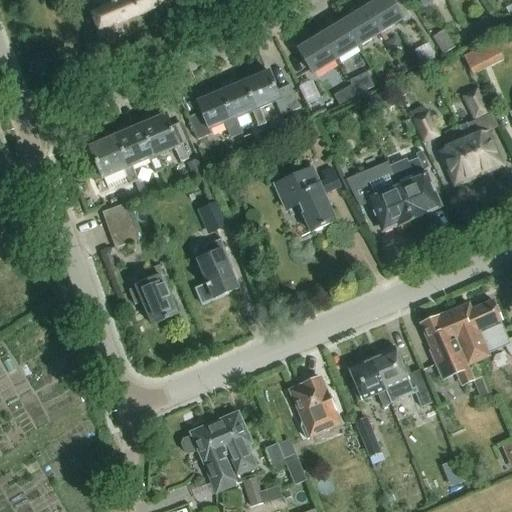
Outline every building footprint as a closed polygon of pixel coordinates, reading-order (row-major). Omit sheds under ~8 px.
[(149,6),(150,11),(170,2),(168,0),(127,0),(92,15),(97,27),(102,25),(110,45),(131,36),(123,17),(149,6)] [(391,0),(382,0),(367,9),(382,33),(404,20),(391,0)] [(359,47),(382,33),(367,9),(344,23),(359,47)] [(486,18),(468,26),(474,40),(492,32),(486,18)] [(344,23),(322,37),(337,61),(359,47),(344,23)] [(456,49),(446,32),(434,39),(445,56),(456,49)] [(313,75),(337,61),(322,37),(299,51),(313,75)] [(398,60),(400,65),(394,68),(399,77),(405,74),(405,75),(437,60),(430,45),(398,60)] [(477,51),(464,57),(468,66),(481,59),(477,51)] [(269,72),(244,82),(256,110),(261,108),(276,101),(282,117),(300,110),(290,86),(277,91),(269,72)] [(368,74),(350,82),(356,95),(374,87),(368,74)] [(412,94),(407,81),(398,85),(403,98),(412,94)] [(244,82),(221,92),(233,120),(237,118),(252,112),(259,127),(267,124),(261,108),(256,110),(244,82)] [(322,100),(314,83),(301,89),(309,106),(322,100)] [(377,114),(397,104),(390,88),(370,98),(377,114)] [(237,118),(233,120),(221,92),(196,102),(201,114),(188,119),(197,142),(210,136),(208,132),(229,124),(235,138),(244,134),(237,118)] [(478,120),(491,114),(480,92),(467,99),(478,120)] [(427,114),(425,108),(410,114),(425,147),(443,139),(431,112),(427,114)] [(165,115),(139,126),(153,158),(156,157),(173,149),(179,163),(188,159),(182,145),(179,147),(165,115)] [(486,173),(502,166),(487,133),(497,128),(492,115),(458,130),(464,143),(477,174),(485,171),(486,173)] [(113,137),(126,170),(131,168),(148,160),(154,174),(162,171),(156,157),(153,158),(139,126),(113,137)] [(317,126),(299,135),(305,147),(322,138),(317,126)] [(269,131),(258,136),(261,142),(272,137),(269,131)] [(122,172),(128,186),(137,182),(131,168),(126,170),(113,137),(88,148),(95,165),(88,168),(95,182),(101,179),(101,181),(122,172)] [(477,174),(464,143),(440,153),(455,187),(471,180),(470,178),(477,174)] [(390,171),(413,222),(427,216),(426,213),(438,207),(423,172),(430,169),(423,152),(416,155),(418,159),(390,171)] [(198,162),(188,166),(192,176),(202,172),(198,162)] [(397,229),(413,222),(390,171),(388,165),(349,182),(360,208),(372,203),(384,231),(395,226),(397,229)] [(313,231),(315,234),(322,231),(322,228),(335,222),(323,196),(339,189),(331,169),(321,173),(324,179),(317,182),(311,170),(275,186),(288,216),(300,210),(310,233),(313,231)] [(220,201),(209,172),(202,174),(213,204),(220,201)] [(228,228),(218,204),(206,208),(216,232),(228,228)] [(101,214),(105,226),(129,217),(125,206),(101,214)] [(105,226),(109,237),(133,229),(129,217),(105,226)] [(109,237),(114,250),(138,241),(133,229),(109,237)] [(206,246),(210,255),(196,261),(206,286),(195,291),(201,304),(212,300),(238,289),(226,262),(228,261),(219,241),(206,246)] [(135,288),(136,289),(128,293),(134,307),(142,303),(152,326),(177,316),(165,288),(166,287),(158,268),(145,273),(149,282),(135,288)] [(511,344),(509,346),(499,323),(502,322),(493,302),(474,310),(472,304),(453,312),(457,321),(450,323),(458,341),(457,341),(469,368),(489,359),(488,355),(492,353),(490,350),(502,344),(506,353),(508,357),(510,359),(511,361),(511,344)] [(430,353),(443,382),(459,375),(465,390),(476,385),(469,368),(457,341),(458,341),(450,323),(457,321),(453,312),(422,325),(433,352),(430,353)] [(385,355),(372,360),(390,404),(399,400),(416,393),(412,384),(413,383),(411,378),(405,365),(403,366),(395,348),(384,353),(385,355)] [(359,363),(349,368),(357,387),(354,389),(359,401),(376,393),(383,408),(390,404),(372,360),(360,366),(359,363)] [(413,383),(412,384),(416,393),(421,406),(433,401),(424,379),(413,383)] [(298,411),(296,411),(301,423),(299,424),(306,441),(339,427),(325,393),(323,394),(318,382),(304,388),(306,393),(293,398),(298,411)] [(485,398),(494,394),(489,383),(479,388),(485,398)] [(383,453),(364,406),(352,411),(371,458),(383,453)] [(238,415),(213,425),(227,457),(236,478),(256,470),(247,448),(251,446),(238,415)] [(236,478),(227,457),(213,425),(190,435),(191,438),(183,441),(181,447),(185,455),(189,457),(198,454),(212,485),(216,495),(239,485),(236,478)] [(275,470),(287,465),(285,460),(279,444),(267,449),(275,470)] [(511,452),(511,444),(502,449),(505,455),(511,452)] [(285,460),(287,465),(296,486),(308,481),(297,455),(285,460)] [(456,462),(448,465),(451,474),(460,470),(456,462)] [(262,492),(258,478),(243,483),(252,509),(266,504),(267,506),(285,500),(280,486),(262,492)]
